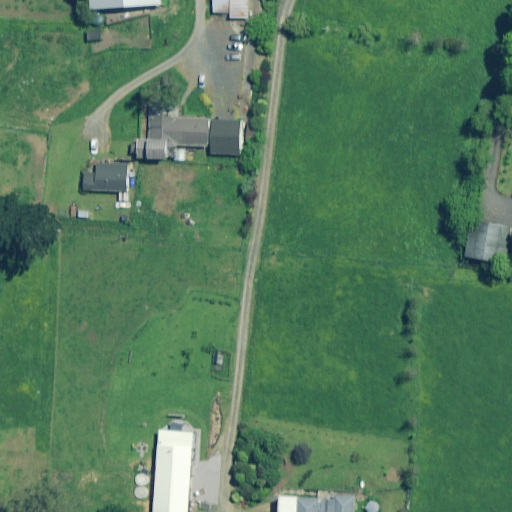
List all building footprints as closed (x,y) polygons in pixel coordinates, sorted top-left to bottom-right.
[(87,0),(88,17),(155,12),(154,0),(87,0)] [(213,0),(213,17),(247,18),(247,0),(213,0)] [(210,148),(212,120),(154,116),(152,141),(140,140),(139,158),(176,161),(177,146),(210,148)] [(244,122),(212,120),(210,148),(210,154),(241,156),(244,122)] [(128,193),(129,167),(84,165),(83,191),(128,193)] [(511,232),(511,228),(474,222),(468,257),(507,264),(511,232)] [(335,501),(283,499),(282,511),(355,511),(356,498),(336,497),(335,501)]
